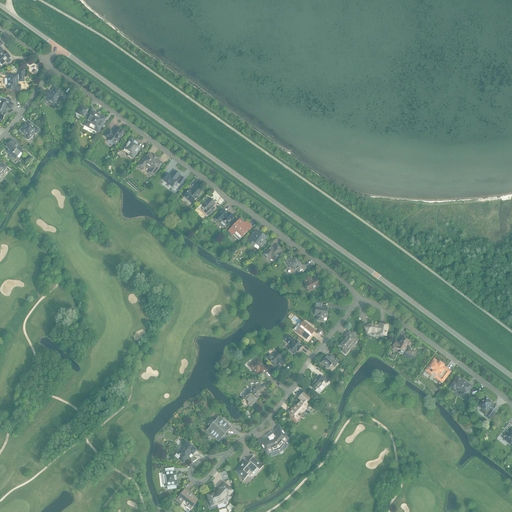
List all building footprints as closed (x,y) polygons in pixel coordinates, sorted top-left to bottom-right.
[(5,51),(4,52),(0,47),(0,45),(2,44),(0,41),(0,62),(1,64),(10,57),(5,51)] [(20,85),(17,85),(17,80),(18,80),(18,78),(24,78),(24,70),(19,70),(19,75),(7,75),(7,89),(14,89),(14,90),(21,90),(20,85)] [(49,91),(44,97),(50,101),(49,103),(54,106),(55,105),(59,99),(63,102),(65,99),(67,101),(69,98),(67,97),(63,94),(63,93),(54,87),(55,87),(54,88),(53,90),(52,91),(51,92),(49,91)] [(7,107),(10,109),(13,105),(3,100),(0,104),(0,119),(2,121),(6,113),(4,113),(7,107)] [(84,116),(88,118),(85,125),(86,126),(87,127),(88,127),(89,127),(90,127),(91,127),(93,128),(93,129),(94,129),(94,130),(95,131),(96,131),(96,132),(97,132),(98,132),(105,119),(101,116),(99,120),(94,117),(96,114),(92,112),(90,115),(85,113),(87,109),(80,106),(76,113),(84,116)] [(38,131),(38,130),(28,121),(27,121),(25,123),(25,124),(23,128),(22,128),(20,130),(20,131),(26,135),(25,136),(25,139),(27,140),(29,140),(35,133),(37,133),(38,131)] [(115,145),(124,133),(116,127),(112,132),(109,129),(104,136),(107,138),(107,139),(109,140),(109,141),(112,143),(113,143),(115,145)] [(137,147),(139,144),(132,139),(129,142),(128,142),(126,145),(127,146),(123,151),(128,155),(133,159),(140,149),(137,147)] [(16,144),(14,147),(9,142),(6,147),(8,149),(6,151),(11,155),(15,159),(23,150),(16,144)] [(153,155),(152,156),(148,153),(139,165),(143,168),(145,165),(151,169),(148,172),(152,175),(157,169),(162,164),(156,159),(157,158),(153,155)] [(181,178),(179,176),(180,175),(175,171),(171,176),(167,174),(163,180),(172,187),(177,181),(178,182),(177,182),(181,185),(185,180),(181,177),(181,178)] [(197,197),(201,192),(196,188),(193,190),(194,191),(192,193),(189,190),(184,196),(192,203),(197,197)] [(204,211),(208,216),(215,209),(212,207),(215,204),(209,198),(202,206),(205,210),(204,211)] [(229,213),(228,214),(223,209),(218,214),(223,219),(222,220),(227,225),(234,218),(229,213)] [(241,218),(229,231),(229,232),(230,233),(231,234),(232,234),(233,235),(233,234),(237,238),(238,239),(239,240),(251,227),(251,226),(249,225),(248,224),(246,226),(243,222),(243,221),(242,220),(241,219),(241,218)] [(266,242),(264,241),(266,237),(259,232),(255,238),(252,235),(247,242),(258,249),(261,245),(263,246),(266,242)] [(279,254),(282,250),(277,245),(272,250),(270,247),(263,254),(269,259),(271,257),(275,261),(280,255),(279,254)] [(295,259),(294,260),(291,257),(285,261),(290,268),(292,267),(294,271),(296,270),(298,273),(304,270),(299,262),(298,263),(295,259)] [(316,278),(312,280),(310,277),(304,280),(306,284),(305,284),(308,291),(320,285),(316,278)] [(322,316),(326,317),(327,308),(321,307),(322,303),(315,302),(314,308),(316,308),(315,315),(317,316),(316,320),(322,321),(322,316)] [(291,317),(296,320),(299,314),(294,312),(291,317)] [(312,335),(315,331),(303,322),(300,325),(299,324),(294,329),(296,331),(296,332),(300,336),(301,335),(306,340),(311,334),(312,335)] [(379,324),(379,326),(372,325),(372,324),(364,327),(367,334),(371,332),(377,333),(377,335),(386,336),(388,325),(379,324)] [(352,343),(354,344),(358,339),(348,331),(344,336),(346,338),(339,346),(343,349),(341,351),(345,355),(350,350),(348,348),(352,343)] [(301,345),(295,340),(290,336),(286,342),(290,345),(287,349),(293,354),(296,351),(297,352),(302,346),(301,345)] [(409,341),(402,337),(399,343),(395,341),(392,347),(396,349),(397,348),(400,350),(399,352),(403,354),(404,352),(412,356),(414,351),(407,347),(409,341)] [(276,364),(280,369),(286,363),(282,359),(283,358),(277,351),(268,359),(274,366),(276,364)] [(334,366),(338,362),(330,356),(328,358),(327,356),(321,363),(328,368),(332,364),(334,366)] [(440,363),(434,359),(426,370),(429,373),(431,374),(432,375),(435,377),(440,381),(441,379),(444,381),(450,372),(449,371),(446,368),(444,366),(444,365),(440,362),(440,363)] [(264,373),(266,370),(257,360),(252,365),(251,364),(248,366),(251,369),(252,368),(256,374),(261,370),(264,373)] [(325,377),(322,380),(318,376),(309,385),(315,391),(318,387),(319,388),(322,385),(321,384),(324,381),(327,384),(329,381),(325,377)] [(460,394),(464,397),(472,387),(458,377),(450,387),(454,390),(456,388),(462,392),(460,394)] [(251,406),(258,398),(257,397),(257,396),(257,395),(256,395),(260,391),(256,386),(251,392),(251,391),(245,398),(249,402),(247,403),(251,406)] [(307,405),(306,403),(310,399),(303,393),(298,398),(301,401),(299,403),(299,402),(293,409),(291,408),(288,413),(290,415),(288,417),(292,419),(293,418),(296,420),(299,416),(300,416),(301,418),(302,418),(304,418),(305,417),(305,416),(304,414),(303,413),(302,412),(306,409),(305,407),(307,405)] [(494,406),(493,407),(491,405),(492,405),(491,403),(490,402),(490,401),(486,397),(481,404),(481,407),(484,409),(481,412),(486,416),(486,417),(490,420),(498,409),(494,406)] [(213,425),(224,434),(225,433),(226,433),(225,433),(230,428),(219,418),(214,422),(215,423),(213,425)] [(508,443),(511,446),(511,445),(511,429),(510,428),(511,426),(509,424),(505,428),(508,431),(503,437),(508,442),(508,443)] [(223,436),(224,434),(213,425),(212,427),(211,427),(207,431),(211,434),(212,433),(215,436),(214,437),(218,441),(223,436)] [(278,448),(287,438),(280,427),(275,431),(276,432),(273,434),(272,433),(267,437),(268,438),(265,440),(264,439),(259,442),(266,453),(278,448)] [(191,454),(192,455),(196,450),(185,441),(181,445),(183,447),(177,454),(181,457),(178,459),(183,463),(191,454)] [(257,461),(256,462),(252,458),(248,463),(245,461),(236,471),(245,479),(248,475),(247,474),(250,471),(255,475),(259,470),(262,467),(259,464),(257,461)] [(168,489),(176,488),(173,468),(165,469),(166,473),(164,473),(163,474),(164,477),(165,478),(166,477),(167,481),(165,481),(164,482),(165,485),(166,486),(167,486),(168,489)] [(207,495),(211,507),(223,502),(226,499),(231,497),(229,496),(233,491),(223,483),(215,492),(207,495)] [(186,507),(189,510),(197,500),(184,490),(177,499),(182,503),(184,501),(187,503),(186,504),(186,505),(186,507)]
